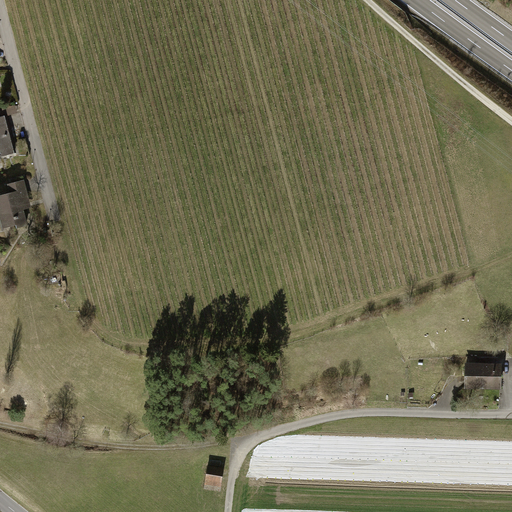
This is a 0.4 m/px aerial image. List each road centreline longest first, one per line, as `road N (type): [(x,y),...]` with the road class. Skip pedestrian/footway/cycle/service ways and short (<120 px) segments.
road 1 (track): [(511,253),(290,337),(151,350),(110,341),(96,328),(61,230)]
road 2 (residential): [(229,511),(233,470),(243,447),(262,434),(348,413),(511,415)]
road 3 (track): [(243,447),(234,440),(107,445),(0,424)]
road 4 (residential): [(0,5),(54,218)]
road 5 (track): [(511,120),(367,0)]
